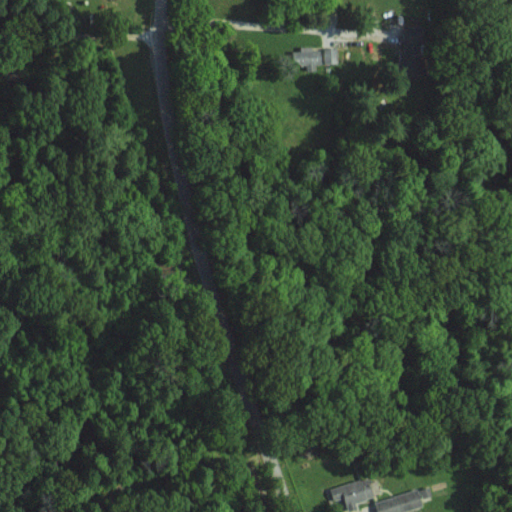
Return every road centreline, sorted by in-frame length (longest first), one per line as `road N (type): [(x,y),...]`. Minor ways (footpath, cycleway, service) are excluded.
road 1 (residential): [(165,0),(165,91),(181,211),(283,511)]
road 2 (residential): [(330,48),(322,32),(163,24)]
